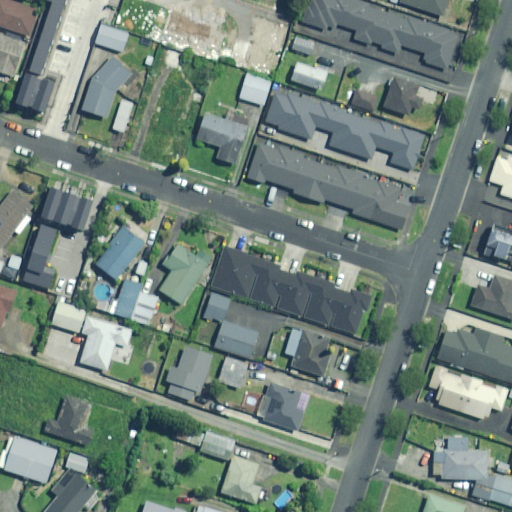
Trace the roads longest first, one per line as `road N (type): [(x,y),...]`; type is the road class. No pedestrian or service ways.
road 1 (residential): [(0,131),(421,274)]
road 2 (residential): [(511,7),(421,274)]
road 3 (residential): [(421,274),(346,511)]
